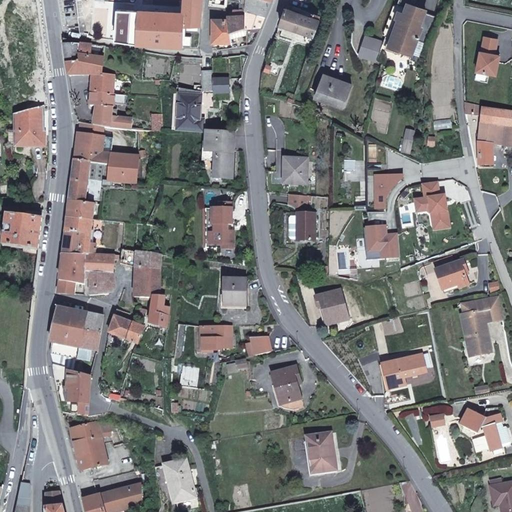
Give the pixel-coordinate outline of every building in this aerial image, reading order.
[(200,26),(202,0),(184,0),(183,14),(185,14),(185,16),(187,16),(186,27),(188,28),(188,26),(200,26)] [(209,0),(209,6),(226,8),(227,0),(209,0)] [(246,10),(246,0),(228,0),(239,2),(240,10),(246,10)] [(265,16),(271,0),(269,0),(246,0),(246,10),(247,10),(265,16)] [(425,13),(426,10),(408,4),(404,14),(399,12),(396,20),(399,20),(395,31),(396,32),(390,47),(412,55),(413,51),(417,41),(422,28),(420,27),(425,13)] [(137,40),(140,10),(140,8),(137,7),(134,12),(134,11),(131,15),(130,19),(131,20),(132,22),(132,25),(132,27),(132,29),(131,31),(129,32),(129,33),(129,35),(130,36),(131,38),(131,40),(137,40)] [(313,37),(319,21),(312,19),(285,9),(280,24),(313,37)] [(186,27),(187,16),(185,16),(185,14),(183,14),(140,10),(137,40),(137,44),(184,47),(184,41),(186,41),(186,27)] [(261,26),(265,16),(247,10),(247,15),(247,27),(261,26)] [(425,44),(438,17),(425,13),(420,27),(422,28),(417,41),(423,43),(425,44)] [(247,27),(247,15),(233,16),(228,16),(226,16),(226,17),(228,20),(230,33),(247,27)] [(230,33),(228,20),(220,20),(216,20),(213,20),(213,42),(213,43),(214,42),(231,43),(232,43),(231,39),(230,33)] [(310,43),(313,37),(280,24),(278,29),(282,30),(281,35),(304,43),(305,41),(310,43)] [(247,34),(247,27),(230,33),(231,39),(247,34)] [(382,42),(366,37),(359,56),(376,61),(382,42)] [(420,53),(423,43),(417,41),(413,51),(420,53)] [(80,55),(80,44),(77,44),(75,44),(64,44),(67,63),(80,63),(80,55)] [(91,56),(91,45),(80,44),(80,55),(91,56)] [(102,75),(104,58),(91,56),(80,55),(80,63),(67,63),(69,76),(93,75),(102,75)] [(213,79),(213,71),(203,71),(204,92),(214,92),(213,79)] [(343,107),(351,85),(325,74),(321,83),(326,85),(320,99),(343,107)] [(114,94),(115,76),(102,75),(93,75),(92,92),(114,94)] [(230,93),(230,79),(213,79),(214,92),(214,94),(230,93)] [(320,99),(326,85),(321,83),(316,97),(320,99)] [(115,95),(115,94),(114,94),(92,92),(91,106),(97,107),(97,106),(113,107),(114,107),(114,103),(115,95)] [(125,104),(126,95),(115,95),(114,103),(125,104)] [(201,120),(202,96),(180,95),(178,130),(204,132),(204,120),(201,120)] [(484,109),(485,107),(465,103),(465,114),(482,116),(483,109),(484,109)] [(45,132),(45,106),(16,115),(16,131),(17,146),(17,147),(45,146),(46,132),(45,132)] [(112,118),(113,107),(97,106),(97,107),(94,125),(104,127),(112,128),(112,118)] [(511,112),(484,109),(483,109),(482,116),(479,143),(493,144),(493,145),(511,146),(511,112)] [(163,130),(163,114),(162,114),(153,115),(154,131),(163,132),(163,130)] [(132,130),(133,119),(112,118),(112,128),(132,130)] [(103,137),(104,127),(94,125),(81,123),(80,134),(94,136),(103,137)] [(17,146),(16,131),(9,131),(9,147),(17,146)] [(233,179),(235,133),(207,132),(206,152),(218,152),(218,160),(217,178),(233,179)] [(93,145),(94,136),(80,134),(78,134),(77,143),(75,160),(91,162),(93,145)] [(112,147),(114,138),(103,137),(94,136),(93,145),(112,147)] [(367,180),(367,210),(387,210),(387,205),(387,202),(388,199),(389,196),(391,193),(393,189),(397,185),(398,183),(400,182),(402,180),(404,179),(404,174),(388,174),(388,147),(366,137),(367,165),(376,165),(376,180),(367,180)] [(493,145),(493,144),(479,143),(480,166),(493,165),(493,145)] [(111,155),(112,147),(93,145),(91,162),(105,164),(110,165),(111,155)] [(137,183),(139,157),(111,155),(110,165),(108,181),(112,181),(137,183)] [(307,184),(308,159),(285,158),(284,184),(307,184)] [(88,179),(91,162),(75,160),(70,201),(85,202),(87,190),(88,179)] [(103,180),(105,164),(91,162),(88,179),(103,180)] [(102,185),(103,180),(88,179),(87,190),(90,190),(88,199),(101,201),(102,185)] [(438,182),(423,184),(425,199),(415,200),(417,213),(427,211),(432,214),(433,223),(449,220),(445,196),(440,196),(438,182)] [(307,196),(290,194),(289,206),(298,213),(298,217),(292,216),(290,219),(290,237),(292,240),(298,240),(315,240),(315,213),(307,213),(307,196)] [(93,220),(95,204),(85,202),(70,201),(68,217),(93,220)] [(220,209),(205,209),(205,248),(234,248),(234,232),(228,232),(228,224),(233,223),(233,203),(220,203),(220,209)] [(39,250),(43,218),(27,216),(7,214),(4,246),(24,248),(39,250)] [(90,243),(93,220),(68,217),(66,231),(82,232),(79,255),(87,255),(89,255),(89,254),(90,243)] [(449,220),(433,223),(434,230),(450,228),(449,220)] [(371,236),(373,260),(400,257),(398,234),(390,235),(390,238),(387,238),(386,226),(373,227),(374,236),(371,236)] [(79,255),(82,232),(66,231),(63,254),(79,255)] [(136,267),(137,252),(123,250),(121,264),(136,267)] [(160,268),(161,255),(137,252),(136,267),(160,268)] [(87,273),(87,255),(79,255),(63,254),(60,281),(76,283),(85,285),(86,279),(86,273),(87,273)] [(115,259),(115,255),(95,254),(89,254),(89,255),(87,255),(87,273),(114,273),(115,264),(115,259)] [(467,269),(463,260),(436,270),(439,279),(442,278),(446,289),(451,287),(459,285),(460,288),(469,285),(466,275),(464,271),(467,269)] [(160,297),(161,268),(160,268),(136,267),(135,297),(154,298),(154,296),(160,297)] [(116,287),(114,273),(87,273),(86,273),(86,279),(91,278),(90,295),(106,294),(113,291),(116,287)] [(246,306),(246,279),(225,279),(225,306),(246,306)] [(386,285),(384,280),(375,283),(377,288),(386,285)] [(75,295),(76,283),(60,281),(59,293),(75,295)] [(499,290),(498,282),(491,284),(492,292),(499,290)] [(349,319),(341,290),(317,297),(320,308),(323,307),(328,325),(349,319)] [(168,328),(171,308),(163,307),(165,297),(161,297),(160,297),(154,296),(154,298),(152,311),(150,324),(167,328),(168,328)] [(503,319),(498,296),(461,304),(463,314),(491,309),(493,321),(503,319)] [(51,342),(52,342),(51,354),(54,364),(69,368),(74,370),(77,357),(89,359),(91,349),(99,351),(105,317),(59,308),(51,342)] [(146,317),(149,310),(141,308),(139,317),(145,320),(146,317)] [(128,321),(131,314),(118,309),(115,316),(128,321)] [(493,321),(491,309),(463,314),(461,314),(466,337),(468,337),(472,356),(492,352),(486,323),(493,321)] [(139,344),(145,327),(143,326),(134,323),(128,321),(115,316),(109,333),(127,339),(138,343),(139,344)] [(232,339),(232,326),(201,326),(202,340),(203,340),(204,350),(213,350),(222,350),(222,348),(231,348),(230,339),(232,339)] [(246,345),(249,357),(272,352),(268,338),(252,338),(252,343),(246,345)] [(204,350),(203,340),(202,340),(202,352),(213,352),(213,350),(204,350)] [(426,368),(423,355),(383,365),(389,390),(406,385),(404,378),(403,374),(426,368)] [(246,362),(246,360),(237,362),(237,363),(238,369),(247,367),(246,362)] [(239,372),(238,369),(237,363),(227,365),(228,373),(239,372)] [(69,371),(69,368),(54,364),(53,366),(54,374),(58,398),(59,402),(72,402),(73,389),(68,389),(69,371)] [(302,383),(297,366),(272,374),(281,405),(292,401),(291,399),(301,396),(298,384),(302,383)] [(427,373),(426,368),(403,374),(404,378),(427,373)] [(91,377),(69,371),(68,389),(73,389),(72,402),(81,403),(87,403),(90,403),(91,377)] [(304,407),(302,399),(292,401),(281,405),(282,407),(285,409),(294,410),(304,407)] [(503,423),(501,414),(487,418),(469,409),(465,417),(466,417),(461,425),(479,434),(482,428),(484,429),(490,451),(503,447),(509,446),(511,442),(507,427),(504,428),(503,423)] [(445,424),(443,415),(431,418),(433,427),(445,424)] [(101,434),(98,422),(95,423),(89,424),(71,429),(82,471),(109,464),(101,434)] [(111,431),(109,422),(98,422),(101,434),(111,431)] [(332,457),(331,447),(332,447),(332,446),(333,446),(333,445),(333,444),(332,433),(307,437),(311,461),(315,460),(317,473),(337,470),(335,459),(335,458),(334,457),(333,457),(332,457)] [(196,498),(187,460),(165,465),(175,503),(196,498)] [(511,511),(511,482),(491,486),(495,505),(501,504),(502,511),(511,511)] [(31,498),(31,485),(23,483),(20,497),(31,498)] [(116,511),(125,510),(143,505),(141,484),(101,495),(84,500),(87,511),(116,511)] [(64,505),(61,492),(46,493),(47,507),(64,505)] [(30,511),(31,498),(20,497),(16,511),(30,511)]
